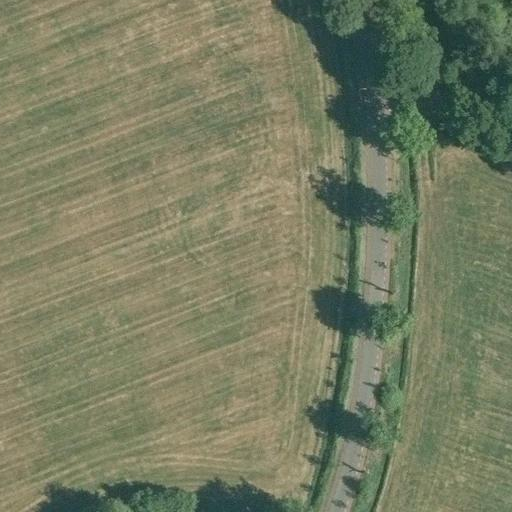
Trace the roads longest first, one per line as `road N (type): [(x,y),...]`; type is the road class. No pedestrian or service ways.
road 1 (secondary): [(338,511),(373,342),(377,99)]
road 2 (unclassified): [(511,123),(423,96),(377,99)]
